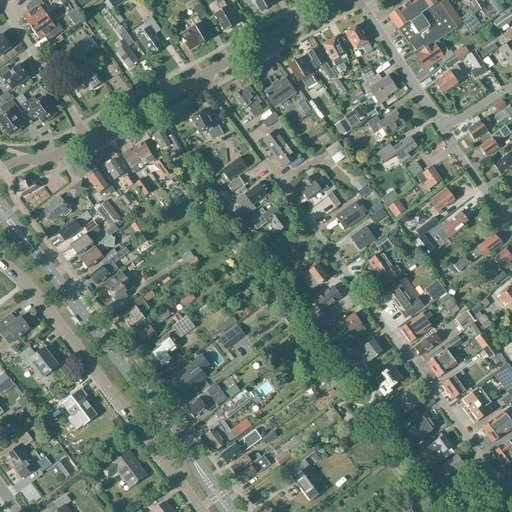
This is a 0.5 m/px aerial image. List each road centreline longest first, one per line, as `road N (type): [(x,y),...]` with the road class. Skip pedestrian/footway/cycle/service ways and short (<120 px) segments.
road 1 (residential): [(202,75),(511,496)]
road 2 (residential): [(0,260),(39,298),(204,511)]
road 3 (tertiary): [(189,454),(28,243)]
road 4 (residential): [(0,2),(84,140)]
road 5 (residential): [(202,75),(338,0)]
road 6 (residential): [(440,124),(356,0)]
road 7 (residential): [(84,140),(202,75)]
road 8 (residential): [(511,228),(440,124)]
